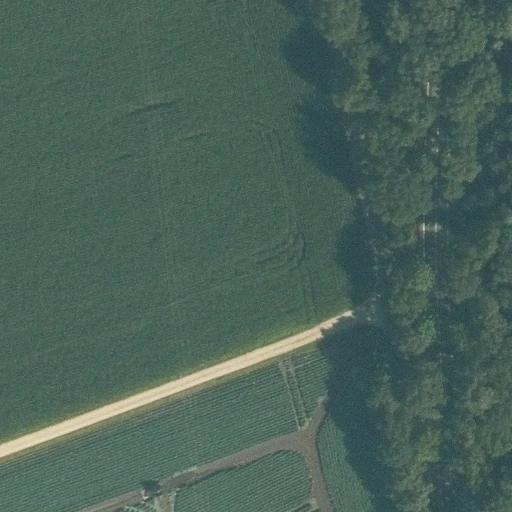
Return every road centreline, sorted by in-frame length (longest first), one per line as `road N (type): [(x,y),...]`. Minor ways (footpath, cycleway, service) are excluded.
road 1 (unclassified): [(321,0),(419,474),(454,486)]
road 2 (tertiary): [(454,486),(429,218),(437,0)]
road 3 (track): [(390,308),(0,450)]
